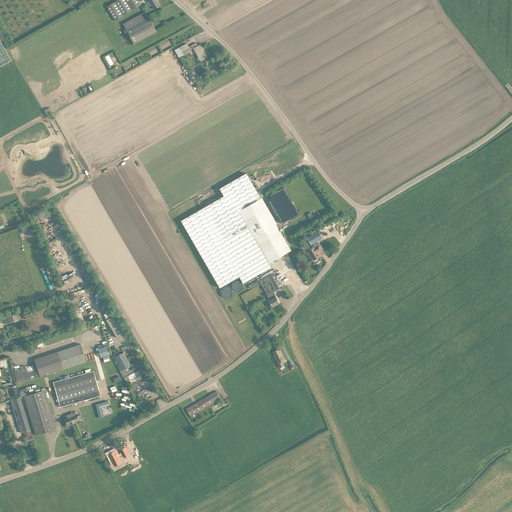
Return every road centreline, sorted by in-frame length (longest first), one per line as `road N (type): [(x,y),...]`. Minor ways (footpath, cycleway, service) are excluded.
road 1 (unclassified): [(0,481),(84,450),(227,368),(286,318),(363,213)]
road 2 (unclassified): [(363,213),(318,168),(231,50),(176,0)]
road 3 (track): [(368,511),(286,318)]
road 4 (unclassified): [(511,116),(363,213)]
